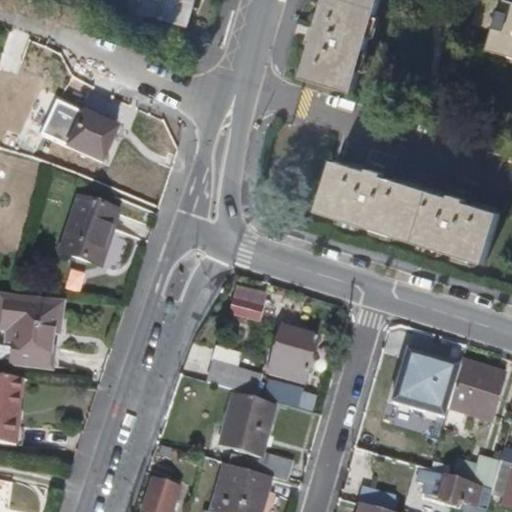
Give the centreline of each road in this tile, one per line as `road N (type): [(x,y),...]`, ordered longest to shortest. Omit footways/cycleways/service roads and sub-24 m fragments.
road 1 (residential): [(208,236),(170,249),(82,511)]
road 2 (residential): [(117,511),(187,301),(215,261),(208,236)]
road 3 (residential): [(315,511),(378,293)]
road 4 (residential): [(37,35),(231,108)]
road 5 (residential): [(208,236),(378,293)]
road 6 (residential): [(378,293),(511,335)]
road 7 (residential): [(231,108),(208,236)]
